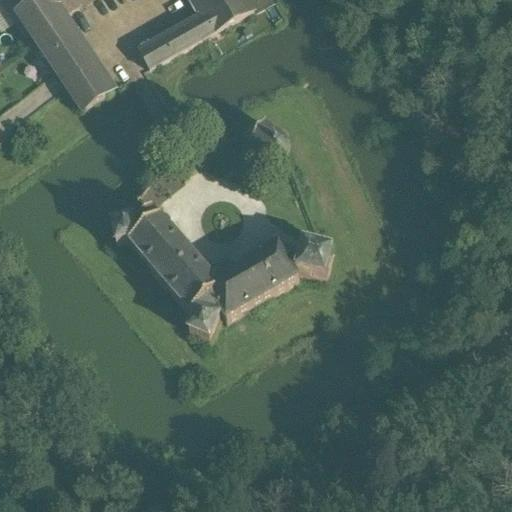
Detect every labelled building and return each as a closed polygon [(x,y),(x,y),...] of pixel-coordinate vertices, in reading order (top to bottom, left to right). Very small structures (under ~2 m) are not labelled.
[(4,0),(18,19),(46,2),(48,0),(4,0)] [(48,0),(46,2),(59,21),(95,0),(48,0)] [(254,16),(245,0),(192,0),(211,34),(214,39),(254,16)] [(46,2),(18,19),(84,117),(111,99),(59,21),(46,2)] [(182,35),(165,45),(141,59),(150,76),(214,39),(211,34),(201,39),(194,28),(182,35)] [(281,141),(267,131),(266,127),(253,131),(247,140),(241,144),(243,145),(242,147),(244,148),(245,146),(251,150),(249,152),(251,153),(253,151),(267,161),(266,163),(268,165),(269,163),(274,166),(280,166),(286,161),(286,160),(288,157),(288,158),(289,156),(288,156),(289,152),(290,151),(289,150),(287,147),(287,146),(283,143),(285,140),(283,138),(281,141)] [(214,285),(162,226),(163,226),(161,224),(160,225),(152,215),(139,226),(141,229),(139,231),(138,229),(137,230),(135,223),(112,229),(117,250),(128,248),(194,326),(190,337),(210,346),(220,323),(223,322),(227,328),(300,286),(296,279),(299,278),(327,286),(334,257),(332,257),(304,250),(300,264),(291,269),(279,250),(222,284),(219,283),(216,284),(214,285)]
